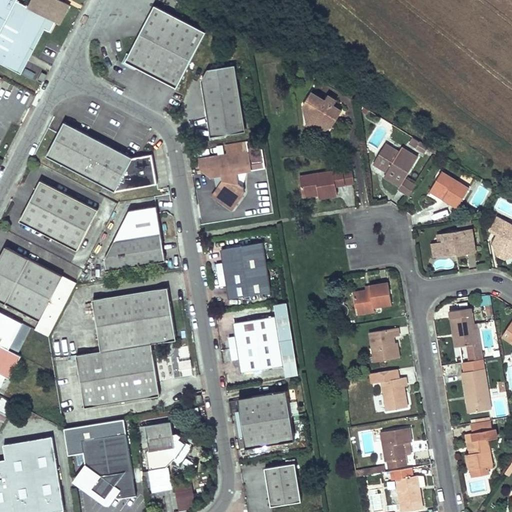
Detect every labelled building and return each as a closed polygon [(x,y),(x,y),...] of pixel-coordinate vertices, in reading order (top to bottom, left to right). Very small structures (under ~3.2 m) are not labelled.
[(62,20),(21,0),(0,0),(0,61),(19,71),(43,25),(46,27),(49,28),(51,27),(52,26),(55,20),(60,23),(62,20)] [(21,0),(62,20),(70,4),(63,0),(21,0)] [(206,32),(156,5),(130,54),(127,52),(121,62),(135,70),(137,66),(177,87),(206,32)] [(46,27),(43,25),(19,71),(22,73),(46,27)] [(234,66),(209,69),(203,81),(212,136),(245,131),(234,66)] [(304,104),(304,110),(312,114),(307,123),(322,131),(327,123),(332,127),(342,111),(332,105),(325,101),(311,93),(304,104)] [(335,100),(328,96),(325,101),(332,105),(335,100)] [(132,158),(66,122),(48,156),(114,191),(156,184),(151,154),(132,158)] [(332,127),(327,123),(322,131),(332,127)] [(428,146),(412,137),(408,143),(424,153),(428,146)] [(399,152),(386,144),(374,163),(387,171),(384,176),(400,186),(405,179),(418,158),(402,148),(399,152)] [(248,151),(199,159),(201,170),(211,177),(218,176),(223,175),(224,180),(220,187),(213,195),(232,209),(245,192),(244,187),(238,182),(236,173),(251,170),(248,151)] [(334,171),(336,186),(354,183),(352,165),(333,168),(334,171)] [(334,171),(300,176),(303,193),(318,191),(319,194),(320,198),(338,195),(336,186),(334,171)] [(470,189),(442,172),(432,187),(445,196),(444,199),(458,207),(470,189)] [(416,185),(405,179),(400,186),(398,189),(409,196),(416,185)] [(98,209),(42,180),(21,220),(78,249),(98,209)] [(445,196),(432,187),(427,196),(441,204),(444,199),(445,196)] [(156,206),(129,210),(103,260),(104,270),(165,260),(156,206)] [(511,227),(507,229),(505,221),(497,217),(490,231),(497,235),(503,237),(502,240),(497,241),(494,246),(497,255),(505,259),(511,256),(511,227)] [(472,229),(443,234),(444,242),(440,242),(442,256),(453,254),(458,254),(459,255),(476,252),(472,229)] [(503,237),(497,235),(493,242),(494,246),(497,241),(502,240),(503,237)] [(440,242),(433,243),(435,257),(442,256),(440,242)] [(262,243),(222,249),(224,263),(216,264),(220,286),(228,285),(230,299),(271,292),(262,243)] [(6,247),(0,258),(0,299),(40,320),(63,276),(6,247)] [(63,276),(40,320),(53,327),(76,282),(63,276)] [(366,290),(353,292),(357,314),(375,311),(374,308),(392,304),(388,282),(370,286),(371,290),(366,290)] [(177,340),(168,287),(94,300),(102,350),(77,354),(85,407),(160,395),(152,344),(177,340)] [(472,307),(451,311),(456,347),(467,345),(477,344),(474,327),(472,307)] [(275,316),(235,323),(237,336),(229,338),(232,360),(240,359),(243,372),(283,366),(275,316)] [(511,321),(502,336),(511,343),(511,321)] [(478,327),(474,327),(477,344),(467,345),(468,351),(481,349),(478,327)] [(398,328),(370,332),(374,356),(376,355),(377,362),(397,359),(395,343),(394,337),(400,336),(398,328)] [(0,335),(0,372),(11,378),(22,356),(0,345),(0,344),(4,338),(0,335)] [(481,349),(468,351),(470,361),(483,359),(481,349)] [(465,372),(463,372),(467,396),(469,396),(472,412),(491,409),(483,359),(470,361),(463,362),(465,372)] [(406,377),(382,381),(387,411),(408,407),(404,386),(407,386),(406,377)] [(287,390),(239,398),(247,448),(295,440),(287,390)] [(3,396),(0,401),(0,408),(6,412),(12,401),(3,396)] [(69,453),(84,451),(82,440),(127,433),(125,418),(65,428),(69,453)] [(493,429),(492,419),(483,421),(485,431),(473,433),(466,434),(467,442),(471,442),(473,453),(466,455),(469,469),(471,469),(488,466),(488,469),(493,468),(488,440),(498,438),(496,429),(493,429)] [(150,451),(162,449),(162,451),(161,453),(179,466),(192,447),(180,439),(181,440),(181,441),(180,442),(179,443),(177,444),(176,443),(175,442),(172,421),(146,425),(150,451)] [(483,421),(471,423),(473,433),(485,431),(483,421)] [(409,427),(381,432),(386,461),(387,461),(389,468),(407,465),(404,443),(412,442),(409,427)] [(127,433),(82,440),(86,465),(101,476),(90,490),(104,501),(113,490),(113,493),(115,495),(117,495),(119,494),(124,497),(135,483),(127,433)] [(52,437),(4,445),(7,459),(0,459),(0,511),(56,511),(64,511),(52,437)] [(167,461),(147,465),(153,490),(173,486),(167,461)] [(297,462),(266,467),(272,505),(303,500),(297,462)] [(488,466),(471,469),(472,476),(489,473),(488,469),(488,466)] [(411,468),(391,471),(393,480),(397,479),(401,511),(403,511),(423,509),(418,475),(413,476),(411,468)] [(175,483),(178,509),(196,507),(192,481),(175,483)] [(137,495),(135,483),(124,497),(137,495)] [(104,501),(90,490),(92,502),(104,501)]
